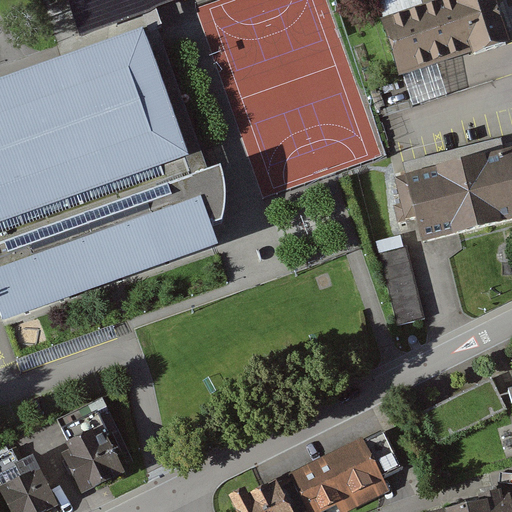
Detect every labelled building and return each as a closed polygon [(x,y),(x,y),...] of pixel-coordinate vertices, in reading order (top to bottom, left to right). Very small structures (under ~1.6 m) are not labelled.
[(133,2),(142,26),(215,0),(105,0),(109,11),(133,2)] [(498,21),(491,0),(436,0),(441,13),(386,31),(404,85),(406,85),(440,74),(508,51),(506,45),(503,34),(498,21)] [(207,184),(151,23),(142,26),(147,40),(0,90),(0,309),(8,332),(222,258),(214,235),(224,232),(227,222),(229,208),(228,192),(223,178),(207,184)] [(440,74),(406,85),(415,110),(448,99),(440,74)] [(422,241),(511,218),(511,146),(503,149),(502,142),(404,167),(405,174),(394,177),(401,204),(393,206),(398,223),(416,218),(422,241)] [(376,242),(397,326),(425,318),(407,247),(404,248),(401,236),(376,242)] [(507,412),(494,384),(425,416),(438,444),(507,412)] [(124,473),(105,435),(64,455),(84,493),(124,473)] [(357,511),(390,496),(362,441),(233,505),(236,511),(333,511),(338,510),(338,511),(357,511)] [(45,511),(57,506),(38,471),(1,490),(12,511),(45,511)] [(511,511),(511,500),(511,496),(438,511),(511,511)]
